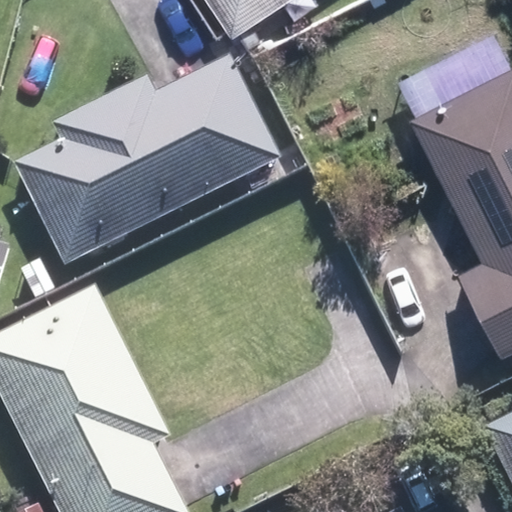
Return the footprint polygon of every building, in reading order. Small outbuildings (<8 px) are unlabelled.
[(210,0),(236,38),(292,0),(210,0)] [(283,161),(234,60),(158,97),(149,78),(53,124),(63,145),(19,167),(67,265),(283,161)] [(511,67),(412,117),(483,260),(461,271),(501,352),(511,346),(511,67)] [(190,511),(157,447),(176,437),(99,286),(0,335),(0,396),(59,511),(190,511)] [(511,414),(486,428),(511,479),(511,414)]
